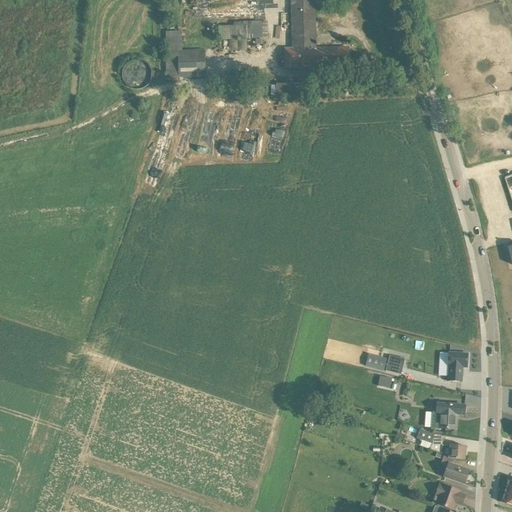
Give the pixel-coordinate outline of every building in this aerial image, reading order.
[(315,48),(314,0),(291,1),(293,49),(286,49),(286,69),(333,67),(349,66),(348,49),(334,49),(334,48),(315,48)] [(167,28),(168,46),(183,45),(182,28),(167,28)] [(207,76),(206,50),(180,51),(181,70),(189,70),(189,76),(207,76)] [(275,85),(275,86),(270,86),(270,98),(275,98),(315,98),(314,84),(275,85)] [(461,382),(462,370),(461,369),(461,367),(467,368),(468,355),(449,353),(449,355),(442,355),(441,365),(449,365),(448,382),(461,382)] [(385,372),(401,375),(405,360),(389,356),(385,372)] [(391,379),(380,376),(378,386),(389,389),(391,379)] [(319,402),(324,397),(320,394),(312,403),(316,406),(317,407),(321,403),(319,402)] [(464,415),(465,406),(437,405),(436,413),(433,413),(432,429),(456,430),(456,419),(454,419),(454,415),(464,415)] [(465,460),(466,447),(444,445),(445,437),(434,435),(420,430),(416,439),(431,444),(429,449),(437,452),(449,457),(449,460),(465,460)] [(464,485),(469,471),(463,469),(466,461),(465,460),(449,460),(449,457),(437,452),(435,458),(442,460),(441,464),(448,467),(444,478),(464,485)] [(417,478),(410,472),(407,475),(414,481),(417,478)] [(511,481),(508,480),(503,493),(511,495),(511,481)] [(459,491),(440,485),(435,496),(439,497),(436,505),(452,510),(455,503),(462,506),(465,496),(459,493),(459,491)] [(511,506),(511,495),(503,493),(500,503),(511,506)]
